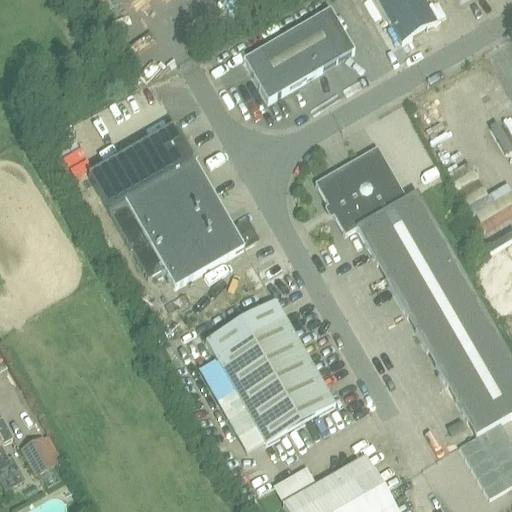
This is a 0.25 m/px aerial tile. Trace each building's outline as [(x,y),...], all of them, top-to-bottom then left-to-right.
[(373,0),(401,47),(436,27),(421,0),(373,0)] [(266,106),(353,55),(329,13),(242,64),(266,106)] [(173,128),(88,177),(107,214),(147,283),(163,273),(173,291),(253,245),(255,240),(247,227),(234,234),(173,128)] [(406,202),(376,150),(314,186),(344,238),(356,232),(475,440),(481,436),(502,424),(511,418),(511,362),(416,196),(406,202)] [(228,197),(241,186),(233,177),(220,189),(228,197)] [(511,238),(492,249),(497,259),(511,251),(511,238)] [(205,344),(265,448),(335,408),(275,304),(205,344)] [(0,419),(0,425),(3,438),(13,436),(8,417),(0,419)] [(508,434),(502,424),(481,436),(487,446),(508,434)] [(493,457),(511,445),(511,441),(508,434),(487,446),(493,457)] [(467,458),(487,446),(481,436),(475,440),(461,448),(467,458)] [(0,477),(7,491),(21,484),(11,463),(9,465),(1,450),(3,449),(0,443),(0,477)] [(21,454),(33,479),(51,469),(40,443),(21,454)] [(499,467),(511,459),(511,445),(493,457),(499,467)] [(473,469),(493,457),(487,446),(467,458),(473,469)] [(479,479),(499,467),(493,457),(473,469),(479,479)] [(511,473),(511,459),(499,467),(505,477),(511,473)] [(394,511),(365,461),(282,508),(284,511),(394,511)] [(484,489),(505,477),(499,467),(479,479),(484,489)] [(490,500),(511,488),(505,477),(484,489),(490,500)]
